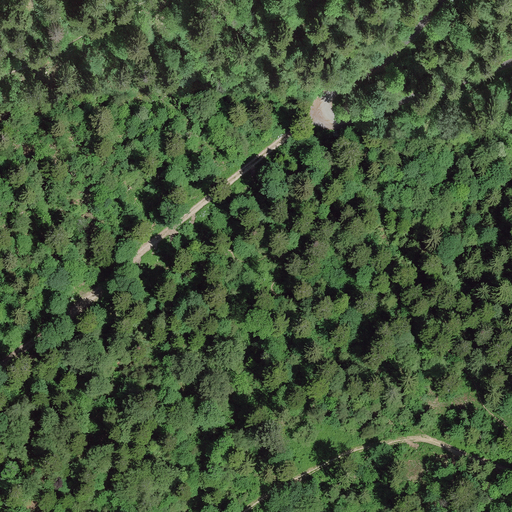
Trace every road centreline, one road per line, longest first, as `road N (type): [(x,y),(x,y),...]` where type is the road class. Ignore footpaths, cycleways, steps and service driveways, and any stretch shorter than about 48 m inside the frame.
road 1 (track): [(323,116),(291,133),(0,367)]
road 2 (unclassified): [(443,0),(385,61),(334,91),(323,116),(350,118),(511,61)]
road 3 (track): [(0,73),(142,0)]
